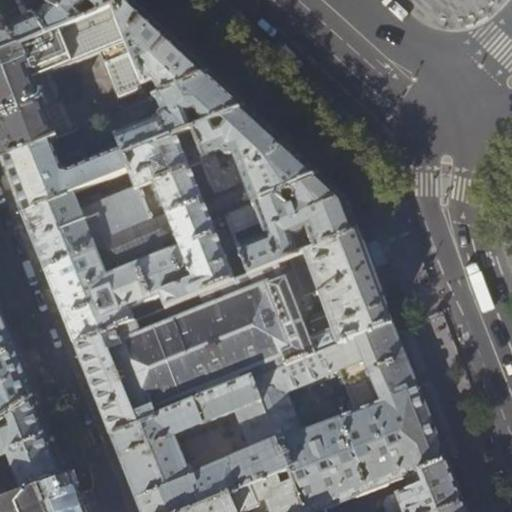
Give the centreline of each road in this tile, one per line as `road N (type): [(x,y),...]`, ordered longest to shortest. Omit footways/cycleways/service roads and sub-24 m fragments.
road 1 (primary): [(511,400),(441,203),(455,116)]
road 2 (residential): [(0,235),(110,511)]
road 3 (primary): [(311,0),(455,116)]
